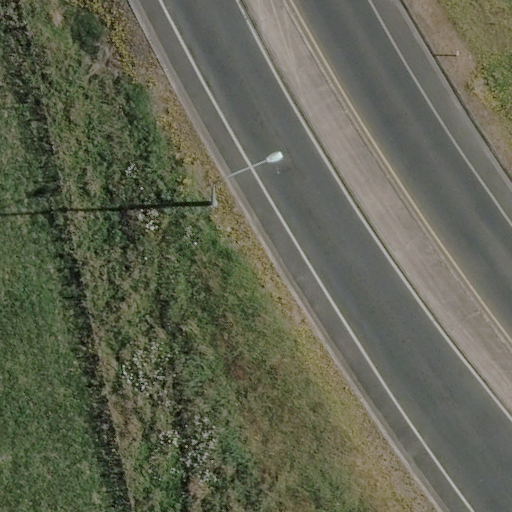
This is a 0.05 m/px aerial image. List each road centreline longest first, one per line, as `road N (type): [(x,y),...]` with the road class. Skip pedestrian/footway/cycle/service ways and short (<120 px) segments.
road 1 (tertiary): [(511,474),(366,286),(204,0)]
road 2 (tertiary): [(328,0),(455,219),(511,289)]
